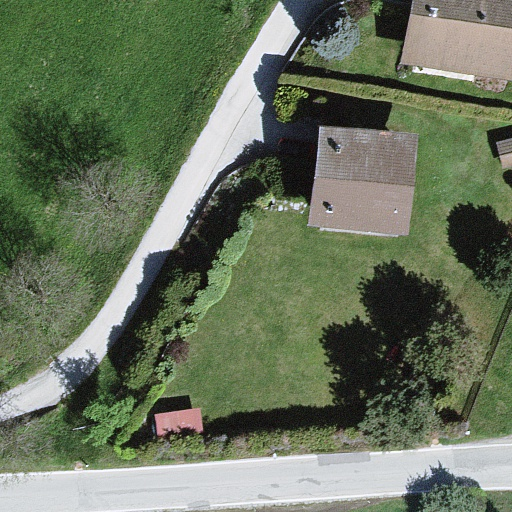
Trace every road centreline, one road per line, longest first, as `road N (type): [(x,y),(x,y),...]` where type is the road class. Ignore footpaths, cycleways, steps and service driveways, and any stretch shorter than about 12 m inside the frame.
road 1 (residential): [(0,404),(49,388),(118,315),(293,0)]
road 2 (tertiary): [(511,466),(0,498)]
